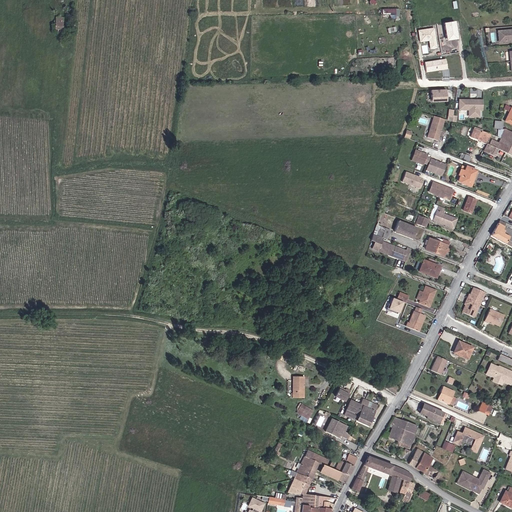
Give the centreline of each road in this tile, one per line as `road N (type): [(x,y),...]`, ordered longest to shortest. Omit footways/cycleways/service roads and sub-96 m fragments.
road 1 (track): [(156,319),(251,336),(396,400)]
road 2 (residential): [(511,187),(441,323)]
road 3 (residential): [(441,323),(367,450)]
road 4 (residential): [(367,450),(478,511)]
